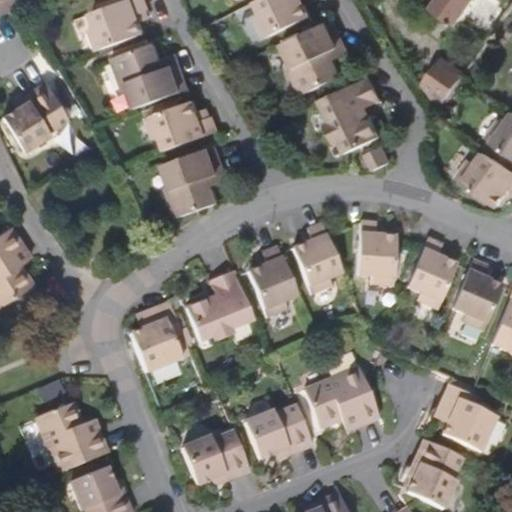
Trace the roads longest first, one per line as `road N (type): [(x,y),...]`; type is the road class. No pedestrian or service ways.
road 1 (residential): [(216,511),(331,464),(373,458),(403,430),(406,390)]
road 2 (residential): [(286,195),(186,35),(173,0)]
road 3 (residential): [(102,309),(184,511)]
road 4 (residential): [(102,309),(190,242),(286,195)]
road 5 (residential): [(407,194),(415,124),(408,101),(342,0)]
road 6 (residential): [(102,309),(63,278),(0,159)]
road 7 (residential): [(286,195),(331,186),(407,194)]
